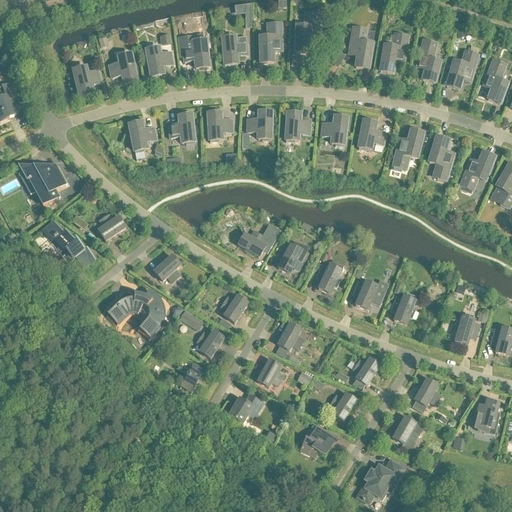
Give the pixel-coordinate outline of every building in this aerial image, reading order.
[(318,27),(319,16),(309,16),(309,18),(306,17),(305,30),(296,29),(295,55),(308,56),(309,44),(317,45),(318,36),(319,36),(320,27),(318,27)] [(272,26),(272,28),(268,28),(268,40),(260,41),(260,66),(274,66),(273,54),(282,54),(281,45),(283,45),(283,36),(281,36),(281,26),(272,26)] [(366,34),(362,33),(363,31),(354,30),(352,40),(350,40),(349,49),(351,49),(349,58),(357,59),(356,70),(368,72),(373,47),(364,46),(366,34)] [(456,34),(457,42),(465,40),(464,33),(456,34)] [(406,49),(408,39),(399,37),(399,39),(395,38),(393,51),(384,49),(380,74),(393,77),(395,65),(403,67),(405,58),(406,58),(408,49),(406,49)] [(160,39),(161,48),(171,47),(170,38),(160,39)] [(231,39),(222,40),(225,68),(238,67),(237,59),(240,59),(240,60),(248,59),(246,45),(246,40),(238,41),(239,46),(239,48),(236,48),(235,41),(231,41),(231,39)] [(98,43),(100,51),(108,50),(106,41),(98,43)] [(180,41),(179,41),(181,58),(184,58),(184,66),(192,65),(192,63),(195,63),(196,72),(209,70),(206,42),(197,43),(197,45),(193,45),(180,47),(180,41)] [(425,72),(422,83),(435,86),(440,66),(442,58),(434,56),(436,47),(433,46),(433,45),(424,43),(422,53),(420,52),(418,61),(419,61),(417,70),(425,72)] [(335,48),(327,59),(339,68),(347,57),(335,48)] [(165,70),(173,69),(170,55),(163,56),(163,58),(160,59),(159,51),(155,52),(155,50),(146,52),(151,80),(164,78),(162,69),(165,69),(165,70)] [(462,68),(454,65),(447,90),(459,93),(462,82),(470,85),(473,76),(474,77),(477,68),(475,68),(478,58),(470,55),(469,56),(466,55),(462,68)] [(120,80),(119,79),(122,78),(124,86),(137,84),(131,56),(122,58),(122,59),(118,60),(120,68),(117,68),(117,66),(109,68),(112,82),(120,80)] [(487,81),(484,89),(492,92),(488,103),(500,107),(507,87),(499,84),(505,68),(502,67),(502,66),(494,63),(490,72),(489,72),(486,80),(487,81)] [(74,81),(76,90),(77,90),(80,100),(92,96),(90,88),(93,87),(93,89),(101,87),(98,73),(90,75),(91,77),(88,78),(86,70),(82,71),(82,70),(73,72),(75,81),(74,81)] [(0,101),(0,125),(10,121),(9,121),(15,118),(13,113),(19,111),(15,100),(16,99),(11,86),(0,90),(0,101)] [(224,125),(221,125),(221,116),(208,117),(208,127),(207,127),(207,136),(209,136),(210,145),(219,145),(219,143),(222,143),(222,135),(225,135),(225,137),(233,137),(232,123),(224,123),(224,125)] [(262,144),(271,144),(271,135),(273,135),(273,126),(271,126),(272,116),(259,116),(258,124),(255,124),(256,122),(248,122),(247,136),(255,136),(255,134),(258,134),(258,142),(262,142),(262,144)] [(286,136),(285,145),(294,146),(295,144),(298,144),(299,136),(302,137),(302,139),(309,139),(310,125),(303,125),(303,126),(300,126),(300,118),(287,117),(287,127),(285,127),(284,136),(286,136)] [(170,142),(178,141),(178,139),(181,139),(182,146),(185,146),(186,148),(195,147),(194,138),(195,137),(194,129),(193,129),(192,119),(179,120),(180,128),(177,129),(177,127),(169,128),(170,142)] [(331,147),(335,147),(335,149),(344,150),(347,122),(334,120),(333,129),(331,129),(331,127),(323,126),(321,140),(329,141),(329,139),(332,139),(331,147)] [(378,136),(375,135),(376,127),(364,124),(362,134),(360,134),(358,143),(360,143),(358,152),(367,154),(367,152),(371,153),(373,145),(375,146),(375,148),(383,150),(385,136),(378,134),(378,136)] [(143,153),(147,152),(146,144),(148,144),(149,146),(156,144),(154,131),(146,132),(146,134),(143,134),(142,126),(129,128),(131,138),(130,139),(131,147),(133,147),(135,156),(144,154),(143,153)] [(395,160),(393,170),(401,172),(402,171),(406,172),(409,160),(417,162),(423,137),(411,134),(408,145),(400,143),(398,151),(396,151),(394,160),(395,160)] [(453,167),(451,166),(454,158),(446,155),(449,144),(436,141),(429,165),(437,168),(433,180),(437,181),(437,182),(446,185),(448,175),(450,175),(453,167)] [(460,190),(469,193),(469,192),(473,193),(477,182),(485,185),(495,161),(483,156),(478,167),(471,164),(467,172),(466,171),(462,180),(464,180),(460,190)] [(56,193),(66,187),(66,188),(67,187),(67,186),(66,186),(56,169),(57,168),(56,167),(55,167),(55,168),(41,169),(42,170),(38,172),(36,169),(30,170),(30,169),(24,170),(20,171),(22,174),(18,176),(31,198),(36,195),(43,209),(59,201),(60,201),(59,200),(56,194),(56,193)] [(497,205),(501,207),(500,208),(508,212),(511,205),(511,169),(509,167),(496,189),(504,194),(497,205)] [(103,230),(98,234),(105,245),(125,231),(118,220),(113,224),(109,218),(99,224),(103,230)] [(71,225),(84,234),(88,228),(83,224),(82,219),(77,220),(76,219),(71,225)] [(43,234),(52,245),(54,242),(62,253),(65,251),(74,261),(76,259),(85,270),(96,261),(87,250),(84,252),(76,241),(73,244),(65,233),(62,235),(54,225),(43,234)] [(245,237),(238,249),(259,261),(263,254),(267,257),(280,235),(275,231),(270,239),(265,236),(263,240),(262,239),(254,235),(250,241),(245,237)] [(283,262),(278,271),(290,277),(294,270),(300,273),(307,259),(301,256),(302,255),(300,254),(302,249),(294,246),(292,250),(290,249),(289,251),(283,248),(277,259),(283,262)] [(325,266),(328,259),(323,257),(319,263),(325,266)] [(154,275),(162,285),(167,281),(172,286),(180,278),(176,273),(180,269),(172,259),(154,275)] [(317,280),(323,283),(318,292),(330,297),(334,290),(336,291),(340,283),(337,282),(341,274),(330,269),(328,271),(323,269),(317,280)] [(360,282),(363,275),(358,273),(355,280),(360,282)] [(359,285),(354,297),(359,299),(355,309),(367,314),(371,306),(373,307),(379,309),(386,294),(377,290),(366,285),(364,288),(359,285)] [(399,297),(402,289),(397,287),(394,295),(399,297)] [(138,334),(149,344),(158,333),(159,331),(160,330),(161,329),(161,327),(162,326),(162,324),(163,323),(163,321),(163,320),(163,318),(163,316),(163,315),(163,313),(163,312),(162,310),(162,309),(161,307),(160,306),(160,304),(159,303),(158,302),(157,300),(156,299),(154,298),(153,297),(152,297),(150,296),(149,295),(147,295),(145,300),(143,299),(142,299),(139,298),(136,298),(134,298),(134,302),(133,302),(131,302),(128,302),(127,303),(125,303),(124,304),(121,305),(119,307),(117,308),(105,319),(115,330),(126,320),(127,319),(128,318),(129,317),(130,317),(132,317),(133,317),(134,316),(135,317),(136,317),(138,317),(139,318),(140,318),(141,319),(142,320),(143,321),(143,322),(143,323),(144,324),(144,325),(144,326),(143,327),(143,328),(143,329),(142,330),(142,329),(138,334)] [(412,313),(415,305),(413,304),(415,300),(407,297),(406,301),(403,300),(402,303),(396,300),(392,312),(398,315),(394,324),(406,329),(409,321),(412,322),(415,314),(412,313)] [(227,314),(224,320),(234,327),(248,307),(237,300),(234,305),(228,301),(221,310),(227,314)] [(172,315),(173,316),(174,316),(175,316),(175,322),(184,312),(178,309),(176,311),(176,310),(175,310),(174,311),(173,311),(172,312),(172,313),(172,314),(172,315)] [(179,323),(188,328),(194,319),(185,314),(179,323)] [(477,324),(485,326),(487,317),(479,315),(477,324)] [(474,324),(472,323),(474,319),(466,317),(464,321),(462,320),(460,329),(457,328),(454,336),(457,337),(455,345),(467,349),(470,339),(476,341),(480,329),(474,327),(474,324)] [(227,334),(231,327),(221,321),(217,327),(227,334)] [(278,348),(289,355),(292,349),(298,353),(304,343),(298,339),(301,334),(290,327),(278,348)] [(498,346),(495,356),(508,360),(510,351),(511,351),(511,333),(502,331),(501,334),(495,333),(492,345),(498,346)] [(197,346),(203,350),(200,355),(210,362),(224,342),(213,335),(210,340),(204,336),(197,346)] [(288,363),(298,368),(300,364),(291,359),(288,363)] [(181,389),(191,395),(204,374),(183,361),(176,372),(187,378),(181,389)] [(353,387),(362,393),(365,389),(366,390),(380,369),(369,362),(366,368),(360,364),(353,373),(359,377),(353,387)] [(257,385),(268,391),(272,386),(278,389),(283,379),(277,376),(280,370),(269,364),(257,385)] [(297,384),(304,387),(308,379),(302,375),(297,384)] [(345,387),(348,382),(339,376),(336,381),(345,387)] [(312,389),(320,394),(324,388),(316,382),(312,389)] [(413,411),(422,416),(429,405),(435,408),(441,398),(434,395),(438,389),(426,383),(414,404),(416,405),(413,411)] [(168,396),(176,401),(180,395),(172,390),(168,396)] [(245,405),(240,402),(239,401),(228,419),(242,428),(248,418),(254,422),(264,407),(249,398),(245,405)] [(332,418),(343,425),(357,405),(346,398),(342,403),(336,399),(330,408),(336,412),(332,418)] [(479,413),(478,412),(475,425),(476,425),(476,427),(480,429),(485,430),(484,435),(494,438),(497,428),(494,428),(495,424),(498,424),(500,416),(497,416),(499,407),(486,404),(485,410),(480,409),(479,413)] [(415,427),(405,421),(393,442),(403,448),(402,450),(410,454),(415,446),(414,446),(419,437),(420,438),(424,430),(416,425),(415,427)] [(300,454),(315,461),(318,456),(325,460),(329,454),(327,453),(332,445),(314,433),(309,442),(306,441),(300,454)] [(462,442),(456,441),(454,451),(460,452),(462,442)] [(358,500),(362,503),(364,504),(368,506),(374,497),(381,501),(392,483),(396,485),(404,472),(393,466),(387,476),(379,471),(375,477),(371,475),(366,484),(369,486),(366,492),(364,490),(358,500)]
